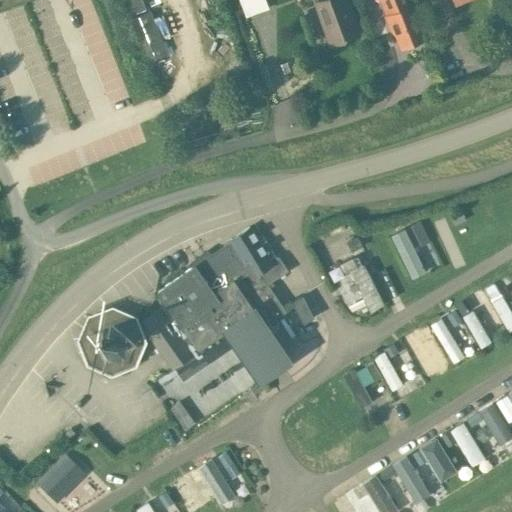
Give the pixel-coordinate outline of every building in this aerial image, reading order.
[(266,0),(240,0),(246,16),(269,9),(266,0)] [(316,0),(317,1),(313,2),(329,46),(357,36),(342,0),(316,0)] [(377,0),(385,16),(400,49),(423,39),(406,0),(377,0)] [(168,54),(151,11),(128,20),(145,64),(168,54)] [(288,62),(281,65),(284,74),(292,72),(288,62)] [(450,216),(454,223),(464,218),(461,211),(450,216)] [(415,236),(423,232),(418,222),(410,226),(415,236)] [(272,261),(249,227),(229,240),(231,242),(195,266),(194,265),(157,290),(166,304),(140,322),(171,368),(199,349),(198,348),(224,330),(258,380),(289,359),(265,323),(284,311),(265,284),(286,270),(277,258),(272,261)] [(351,251),(361,246),(357,237),(347,242),(351,251)] [(352,317),(384,300),(358,253),(327,269),(352,317)] [(499,294),(493,284),(485,288),(492,299),(499,294)] [(456,302),(462,315),(485,305),(480,292),(456,302)] [(491,301),(509,333),(511,331),(511,310),(503,294),(491,301)] [(317,316),(306,295),(296,300),(306,322),(317,316)] [(479,347),(491,342),(476,309),(464,314),(479,347)] [(445,317),(433,322),(451,363),(462,358),(445,317)] [(96,356),(97,358),(99,359),(102,360),(104,361),(106,362),(108,362),(111,362),(113,362),(116,362),(118,361),(120,360),(122,359),(124,357),(126,355),(127,354),(128,351),(129,349),(130,347),(130,345),(130,342),(130,340),(130,337),(129,335),(128,333),(127,331),(125,329),(123,327),(121,326),(119,325),(117,324),(114,323),(112,323),(109,323),(107,323),(104,324),(102,324),(100,326),(98,327),(96,329),(94,331),(93,333),(92,335),(91,337),(91,340),(90,342),(91,345),(91,347),(92,350),(93,352),(94,354),(96,356)] [(431,336),(424,341),(416,329),(401,339),(427,378),(450,363),(431,336)] [(374,354),(393,395),(416,383),(397,343),(374,354)] [(372,380),(363,364),(343,376),(362,407),(374,400),(364,384),(372,380)] [(511,418),(511,392),(497,398),(506,421),(511,418)] [(479,410),(499,443),(511,435),(511,432),(493,401),(479,410)] [(313,411),(295,423),(305,439),(324,427),(313,411)] [(470,466),(484,459),(466,420),(452,427),(470,466)] [(440,434),(447,446),(454,441),(447,430),(440,434)] [(419,465),(426,460),(419,449),(412,453),(419,465)] [(227,450),(217,456),(229,477),(239,472),(227,450)] [(86,473),(66,453),(36,482),(57,502),(86,473)] [(215,457),(199,466),(222,504),(238,495),(215,457)] [(380,511),(394,511),(397,511),(379,473),(365,480),(380,511)] [(168,485),(185,511),(204,511),(181,476),(168,485)] [(157,496),(164,506),(172,502),(165,491),(157,496)] [(135,508),(137,511),(155,511),(148,500),(135,508)] [(372,502),(350,511),(380,511),(379,508),(376,510),(372,502)]
